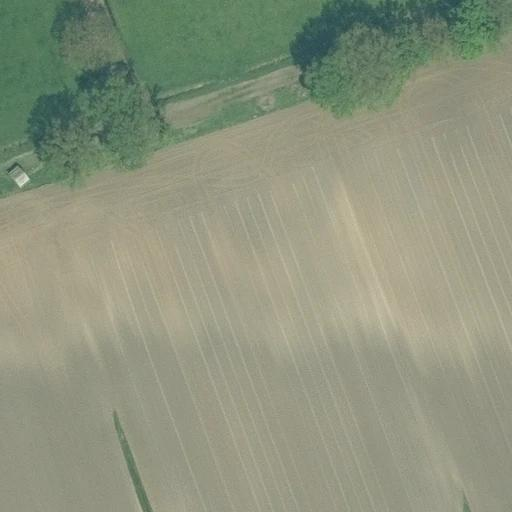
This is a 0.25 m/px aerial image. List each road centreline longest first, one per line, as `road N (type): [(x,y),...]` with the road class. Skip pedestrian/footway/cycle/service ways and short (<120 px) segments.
road 1 (track): [(511,10),(0,167)]
road 2 (track): [(83,0),(129,125)]
